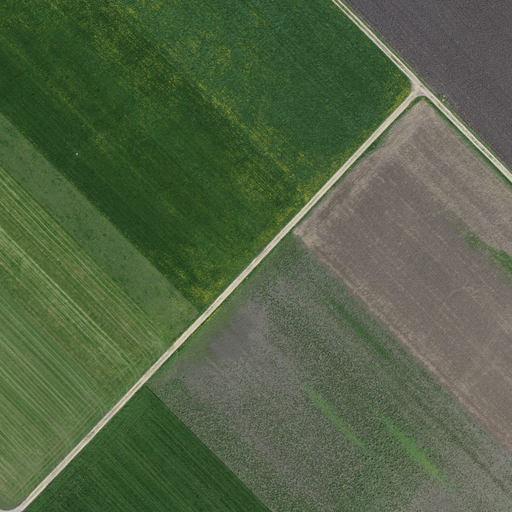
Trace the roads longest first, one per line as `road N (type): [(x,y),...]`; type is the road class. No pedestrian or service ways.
road 1 (track): [(19,511),(414,89)]
road 2 (track): [(511,182),(329,0)]
